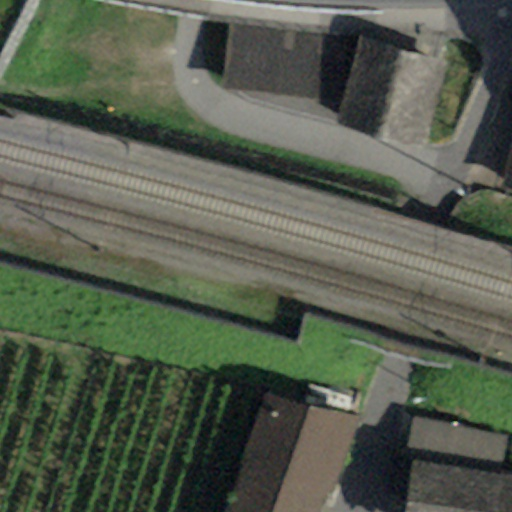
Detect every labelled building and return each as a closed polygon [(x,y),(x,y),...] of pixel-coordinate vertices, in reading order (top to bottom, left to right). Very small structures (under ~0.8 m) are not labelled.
[(355,41),(228,24),(222,89),(337,101),(355,41)] [(447,63),(357,36),(355,41),(337,101),(331,121),(422,148),(447,63)] [(511,146),(502,186),(511,189),(511,146)] [(225,511),(323,511),(358,418),(266,393),(225,511)] [(506,438),(411,418),(403,459),(413,462),(479,472),(499,475),(506,438)] [(472,511),(479,472),(413,462),(406,511),(472,511)] [(511,511),(511,477),(499,475),(479,472),(472,511),(511,511)]
